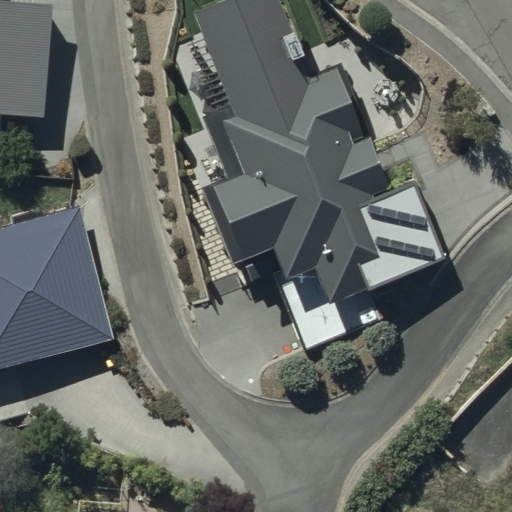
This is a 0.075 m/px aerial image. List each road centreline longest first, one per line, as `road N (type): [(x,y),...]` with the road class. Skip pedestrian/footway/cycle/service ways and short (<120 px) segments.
road 1 (residential): [(99,0),(121,216),(178,354),(279,476)]
road 2 (residential): [(279,476),(511,247)]
